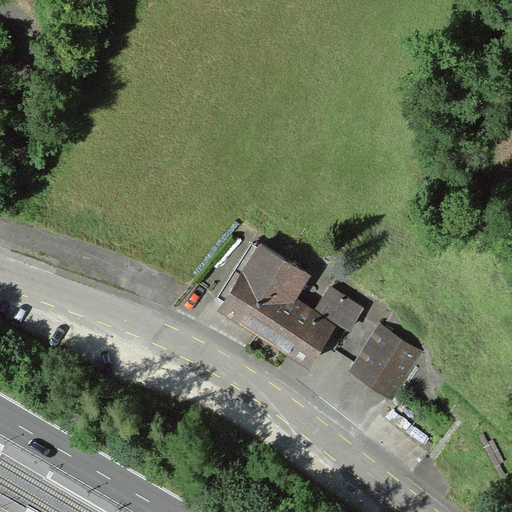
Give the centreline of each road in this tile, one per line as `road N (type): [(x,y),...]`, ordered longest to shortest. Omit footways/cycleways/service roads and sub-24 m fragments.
road 1 (tertiary): [(423,511),(189,345),(0,275)]
road 2 (primary): [(0,414),(168,511)]
